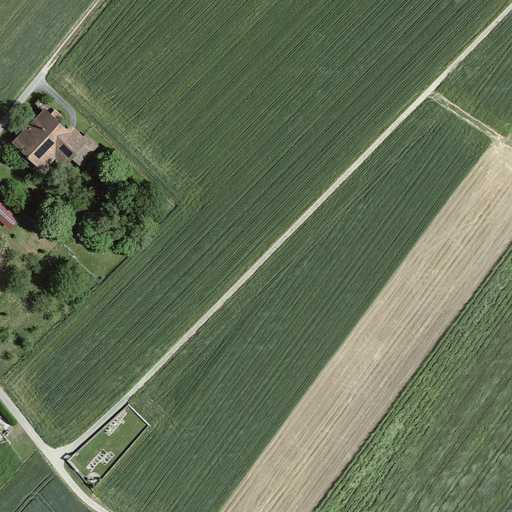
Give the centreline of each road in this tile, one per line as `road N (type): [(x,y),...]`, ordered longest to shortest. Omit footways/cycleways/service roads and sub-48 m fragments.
road 1 (track): [(55,459),(511,5)]
road 2 (track): [(0,126),(101,0)]
